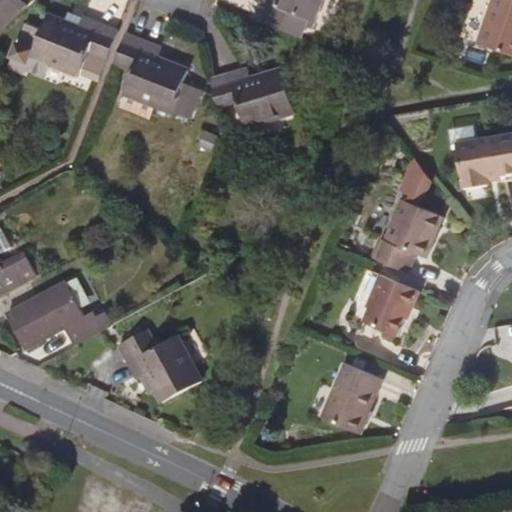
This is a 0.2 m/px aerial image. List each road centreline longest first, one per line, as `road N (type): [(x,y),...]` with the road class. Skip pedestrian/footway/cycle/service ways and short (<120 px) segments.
road 1 (residential): [(380,511),(484,275),(511,255)]
road 2 (tertiary): [(0,387),(259,511)]
